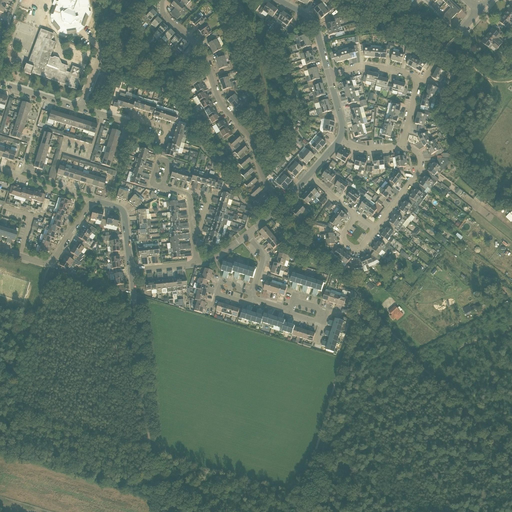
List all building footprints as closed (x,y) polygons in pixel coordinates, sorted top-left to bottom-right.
[(88,0),(55,0),(55,1),(56,2),(55,6),(54,5),(50,14),(53,15),(53,20),(50,22),(40,18),(41,13),(20,5),(17,13),(20,14),(17,20),(50,33),(51,31),(48,27),(52,24),(58,31),(60,30),(67,33),(67,35),(76,33),(76,31),(82,26),(84,27),(90,12),(89,11),(88,7),(89,7),(88,0)] [(177,20),(182,15),(183,15),(187,11),(187,10),(184,8),(179,4),(175,0),(171,5),(175,8),(170,13),(177,20)] [(319,6),(314,10),(318,15),(328,7),(324,3),(326,1),(324,0),(322,0),(317,4),(319,6)] [(442,17),(446,20),(449,16),(452,19),(458,12),(459,13),(461,10),(450,0),(448,0),(445,3),(451,8),(442,17)] [(273,7),(269,4),(265,9),(263,7),(259,12),(261,14),(263,11),(268,14),(273,7)] [(318,15),(321,19),(329,13),(334,9),(331,5),(328,7),(318,15)] [(152,7),(148,11),(150,13),(146,17),(150,21),(148,24),(150,26),(151,25),(151,24),(154,21),(152,19),(157,14),(154,12),(155,11),(152,7)] [(274,15),(278,10),(273,7),(268,14),(272,17),(269,21),(272,23),(277,17),(274,15)] [(288,15),(283,12),(279,18),(277,17),(272,23),(268,29),(266,31),(267,35),(270,31),(278,20),(283,23),(288,15)] [(190,21),(195,27),(199,24),(201,26),(207,20),(203,16),(201,18),(198,15),(190,21)] [(283,23),(281,26),(285,29),(287,31),(290,33),(294,27),(289,24),(293,19),(288,15),(283,23)] [(511,21),(504,15),(499,22),(507,28),(509,25),(511,27),(511,21)] [(157,26),(162,22),(158,18),(154,21),(151,24),(151,25),(155,28),(153,31),(155,33),(160,28),(157,26)] [(338,19),(331,21),(332,23),(326,25),(328,30),(341,27),(340,22),(341,21),(340,18),(338,19)] [(51,41),(54,34),(50,33),(17,20),(15,20),(12,27),(33,35),(35,30),(40,32),(28,65),(26,64),(26,65),(24,71),(24,73),(31,75),(32,73),(77,89),(78,85),(80,86),(82,80),(78,79),(82,70),(73,66),(70,74),(66,73),(68,67),(62,64),(59,59),(55,57),(52,58),(50,57),(55,42),(51,41)] [(368,29),(367,27),(367,26),(361,23),(360,23),(355,24),(357,32),(368,29)] [(159,42),(161,40),(162,39),(164,37),(165,35),(163,33),(167,29),(163,25),(160,28),(155,33),(159,37),(157,40),(159,42)] [(205,25),(198,30),(202,35),(203,34),(206,37),(211,33),(209,30),(205,25)] [(328,30),(329,36),(335,34),(336,37),(345,35),(344,32),(343,32),(341,27),(328,30)] [(500,36),(492,29),(487,36),(500,46),(503,43),(498,39),(500,36)] [(170,39),(174,34),(170,30),(165,35),(164,37),(162,39),(166,43),(165,43),(168,46),(168,45),(171,42),(172,41),(170,39)] [(309,41),(308,35),(302,37),(301,34),(294,36),(295,39),(299,38),(300,43),(309,41)] [(217,35),(210,39),(212,42),(208,44),(210,49),(222,43),(219,37),(218,38),(217,35)] [(177,44),(181,40),(177,36),(172,41),(171,42),(168,45),(172,49),(175,51),(176,49),(178,48),(179,46),(177,44)] [(487,36),(481,43),(489,49),(492,46),(497,50),(500,46),(487,36)] [(184,50),(188,45),(184,41),(179,46),(178,48),(176,49),(180,53),(179,54),(178,56),(180,58),(184,55),(186,52),(184,50)] [(305,48),(311,46),(309,41),(300,43),(296,45),(298,50),(299,53),(306,51),(305,48)] [(226,52),(223,46),(224,46),(222,43),(210,49),(213,54),(218,51),(219,54),(226,52)] [(362,45),(362,52),(365,52),(364,57),(370,57),(371,49),(365,48),(365,45),(362,45)] [(348,48),(349,51),(351,59),(357,57),(356,53),(358,52),(357,46),(354,46),(348,48)] [(190,56),(194,52),(190,48),(186,52),(184,55),(188,59),(185,61),(187,64),(192,59),(190,56)] [(175,51),(172,49),(166,55),(168,57),(175,51)] [(341,62),(346,60),(344,52),(343,50),(338,51),(339,53),(341,62)] [(314,57),(312,52),(306,53),(306,51),(299,53),(301,61),(314,57)] [(221,58),(215,59),(217,65),(226,62),(225,59),(228,58),(226,52),(219,54),(221,58)] [(333,52),(330,53),(331,59),(334,59),(336,63),(341,62),(339,53),(333,55),(333,52)] [(309,64),(315,63),(314,57),(301,61),(304,69),(310,67),(309,64)] [(411,67),(416,60),(411,57),(406,65),(411,67)] [(420,62),(416,60),(411,67),(416,70),(420,62)] [(217,65),(218,70),(223,69),(224,71),(231,69),(229,64),(227,65),(226,62),(217,65)] [(426,70),(429,64),(426,63),(425,65),(420,62),(416,70),(421,73),(423,69),(426,70)] [(318,74),(317,68),(311,70),(310,67),(304,69),(304,72),(305,72),(306,77),(318,74)] [(447,74),(448,72),(454,76),(456,73),(450,69),(448,71),(443,68),(441,70),(438,68),(435,73),(443,78),(446,73),(447,74)] [(367,76),(364,76),(363,82),(366,83),(366,81),(371,83),(374,74),(368,72),(367,76)] [(435,73),(432,78),(440,83),(443,78),(435,73)] [(224,79),(219,80),(221,85),(230,83),(229,80),(231,79),(230,74),(223,76),(224,79)] [(314,81),(320,79),(318,74),(306,77),(307,82),(308,85),(315,83),(314,81)] [(199,79),(197,76),(190,80),(194,88),(202,83),(203,83),(201,79),(199,79)] [(352,78),(346,79),(347,82),(343,83),(344,89),(353,86),(352,81),(353,81),(353,80),(353,78),(352,78)] [(389,91),(391,85),(388,84),(389,80),(384,79),(381,88),(387,89),(386,90),(389,91)] [(221,85),(222,91),(227,89),(228,94),(235,91),(232,82),(230,83),(221,85)] [(398,92),(400,83),(395,82),(394,86),(391,85),(389,91),(392,92),(392,91),(398,92)] [(194,88),(192,90),(191,91),(192,92),(193,92),(196,91),(198,95),(204,92),(207,90),(205,86),(204,87),(202,83),(194,88)] [(324,90),(323,84),(316,86),(315,83),(308,85),(309,88),(310,94),(312,93),(324,90)] [(406,96),(407,89),(405,89),(406,84),(400,83),(398,92),(403,93),(403,95),(406,96)] [(320,97),(326,95),(324,90),(312,93),(314,98),(310,99),(310,102),(314,101),(321,100),(320,97)] [(231,98),(227,101),(231,105),(238,99),(236,97),(238,95),(235,92),(235,91),(228,94),(231,98)] [(206,95),(204,92),(198,95),(196,96),(200,104),(208,99),(209,99),(207,95),(206,95)] [(117,108),(118,106),(122,108),(124,99),(126,95),(120,93),(118,101),(115,100),(113,106),(117,108)] [(136,96),(136,99),(135,102),(133,108),(138,109),(142,98),(136,96)] [(436,99),(435,99),(426,96),(424,96),(422,101),(434,104),(436,99)] [(136,99),(131,97),(130,101),(127,109),(132,111),(133,108),(135,102),(136,99)] [(231,105),(234,109),(238,106),(240,109),(245,104),(242,100),(240,97),(238,99),(231,105)] [(142,98),(138,109),(143,111),(147,99),(142,98)] [(149,113),(152,101),(147,99),(143,111),(149,113)] [(210,103),(208,99),(200,104),(205,111),(212,107),(214,106),(211,102),(210,103)] [(149,113),(154,114),(155,108),(158,102),(152,100),(152,101),(149,113)] [(330,106),(328,100),(321,102),(321,100),(314,101),(316,109),(321,108),(330,106)] [(396,105),(397,102),(391,101),(390,104),(393,104),(391,110),(400,112),(401,106),(396,105)] [(425,107),(424,110),(433,113),(434,109),(433,109),(434,104),(422,101),(421,106),(425,107)] [(31,105),(22,102),(20,109),(29,111),(31,105)] [(325,113),(331,111),(330,106),(321,108),(322,114),(319,115),(320,117),(326,116),(325,113)] [(214,110),(212,107),(205,111),(209,119),(217,114),(218,114),(215,110),(214,110)] [(51,111),(48,120),(54,121),(57,113),(51,111)] [(429,113),(423,111),(422,114),(418,113),(416,119),(425,121),(427,116),(428,116),(429,113)] [(17,119),(25,122),(27,117),(19,114),(15,113),(13,119),(17,119)] [(60,123),(63,114),(57,113),(54,121),(60,123)] [(176,115),(171,113),(168,122),(174,123),(175,119),(176,115)] [(66,125),(68,116),(63,114),(60,123),(66,125)] [(213,126),(216,125),(215,125),(222,121),(220,117),(219,118),(217,114),(209,119),(213,126)] [(74,118),(68,116),(66,125),(72,127),(74,118)] [(334,128),(335,123),(327,121),(327,118),(326,116),(320,117),(320,120),(321,122),(321,125),(325,126),(334,128)] [(77,128),(80,120),(74,118),(72,127),(77,128)] [(24,128),(25,122),(17,119),(15,125),(24,128)] [(424,126),(425,121),(416,119),(415,124),(419,125),(418,128),(425,130),(425,127),(424,126)] [(83,130),(86,122),(80,120),(77,128),(83,130)] [(227,128),(228,128),(229,127),(226,123),(225,124),(223,120),(222,121),(215,125),(216,125),(220,132),(227,128)] [(89,132),(92,123),(86,122),(83,130),(89,132)] [(95,134),(97,125),(92,123),(89,132),(95,134)] [(15,125),(13,125),(11,124),(10,130),(22,134),(24,128),(15,125)] [(325,135),(327,132),(333,134),(334,128),(325,126),(321,125),(320,129),(320,131),(318,133),(323,138),(325,135)] [(224,140),(233,135),(231,130),(229,131),(228,128),(227,128),(220,132),(224,140)] [(10,130),(9,136),(20,140),(22,134),(10,130)] [(121,132),(112,130),(110,136),(119,138),(121,132)] [(366,135),(364,135),(363,130),(354,132),(355,138),(360,136),(360,139),(367,138),(366,136),(366,135)] [(379,138),(380,138),(385,139),(386,136),(390,138),(392,132),(383,130),(382,135),(379,135),(379,138)] [(51,141),(53,135),(44,132),(43,138),(51,141)] [(418,137),(421,142),(429,137),(426,132),(418,137)] [(319,138),(315,142),(323,148),(326,144),(322,140),(323,138),(318,133),(316,135),(319,138)] [(238,143),(242,140),(237,135),(229,143),(235,150),(240,146),(238,143)] [(119,138),(110,136),(108,141),(117,144),(119,138)] [(429,137),(421,142),(424,147),(426,145),(432,142),(429,137)] [(41,144),(49,147),(51,141),(43,138),(41,144)] [(313,148),(319,152),(323,148),(315,142),(313,139),(309,144),(308,143),(306,145),(311,150),(313,148)] [(179,148),(181,143),(173,140),(171,145),(177,147),(179,148)] [(426,145),(429,150),(437,145),(434,140),(432,142),(426,145)] [(117,144),(108,141),(107,147),(115,150),(117,144)] [(39,150),(48,153),(49,147),(41,144),(39,150)] [(166,150),(175,152),(178,153),(181,154),(183,149),(179,148),(177,147),(171,145),(168,144),(166,150)] [(243,153),(247,149),(243,144),(234,152),(241,160),(245,155),(243,153)] [(440,144),(439,144),(437,145),(429,150),(432,155),(435,153),(437,155),(442,152),(444,151),(440,144)] [(306,145),(304,148),(301,152),(303,154),(310,160),(314,156),(309,152),(311,150),(306,145)] [(115,150),(107,147),(104,146),(102,152),(105,153),(114,156),(115,150)] [(10,151),(11,148),(5,147),(4,149),(2,158),(8,159),(10,151)] [(135,153),(139,154),(150,157),(151,155),(148,153),(149,151),(137,147),(135,153)] [(37,156),(46,158),(48,153),(39,150),(37,156)] [(340,150),(336,157),(341,160),(346,151),(344,150),(343,152),(340,150)] [(16,153),(10,151),(8,159),(14,161),(16,153)] [(345,163),(350,155),(347,154),(348,152),(346,151),(341,160),(345,163)] [(114,156),(105,153),(103,159),(112,162),(114,156)] [(300,158),(297,156),(295,158),(300,162),(302,160),(307,164),(310,160),(303,154),(300,158)] [(378,155),(379,166),(385,165),(385,168),(388,168),(387,163),(386,157),(381,157),(380,155),(378,155)] [(37,156),(35,162),(44,164),(46,158),(37,156)] [(251,161),(247,156),(238,163),(245,171),(249,166),(247,164),(251,161)] [(360,158),(357,157),(355,165),(360,167),(363,157),(360,156),(360,158)] [(365,157),(363,157),(360,167),(358,173),(363,174),(367,160),(364,159),(365,157)] [(146,161),(138,158),(135,158),(134,163),(136,163),(148,167),(148,164),(145,163),(146,161)] [(299,173),(303,169),(298,165),(300,162),(295,158),(293,160),(289,164),(292,167),(299,173)] [(103,159),(101,165),(110,167),(112,162),(103,159)] [(448,161),(447,159),(442,159),(437,159),(437,162),(436,164),(434,162),(432,165),(430,164),(429,165),(437,172),(440,174),(443,170),(442,168),(448,161)] [(283,166),(285,168),(289,164),(283,160),(279,166),(281,168),(283,166)] [(397,170),(404,172),(403,167),(405,167),(405,164),(407,164),(407,161),(393,163),(394,169),(397,170)] [(34,167),(34,168),(42,170),(44,164),(35,162),(34,167)] [(323,180),(325,181),(333,170),(336,167),(331,163),(329,165),(330,166),(322,176),(324,178),(323,180)] [(284,171),(289,175),(291,173),(296,177),(299,173),(292,167),(289,164),(284,171)] [(437,181),(439,179),(434,176),(437,172),(429,165),(428,167),(429,168),(428,171),(429,172),(427,174),(437,181)] [(65,168),(59,166),(57,174),(63,176),(65,168)] [(174,166),(170,177),(174,178),(173,180),(175,181),(178,171),(179,168),(174,166)] [(254,171),(249,166),(245,171),(241,174),(247,181),(253,176),(252,177),(250,175),(254,171)] [(69,178),(71,170),(65,168),(63,176),(69,178)] [(142,173),(143,171),(135,168),(133,173),(145,177),(145,174),(142,173)] [(74,180),(77,171),(71,170),(69,178),(74,180)] [(183,183),(184,184),(188,172),(183,170),(183,172),(180,180),(183,181),(183,183)] [(195,184),(198,174),(199,171),(194,170),(193,173),(191,181),(194,182),(193,184),(195,184)] [(331,182),(333,184),(340,175),(341,173),(338,171),(337,173),(333,170),(325,181),(327,183),(328,181),(330,183),(331,182)] [(393,176),(401,183),(403,181),(401,180),(403,177),(401,176),(404,172),(397,170),(396,172),(393,176)] [(80,182),(83,173),(77,171),(74,180),(80,182)] [(189,171),(188,172),(184,184),(186,185),(187,183),(190,184),(191,181),(193,173),(189,171)] [(288,186),(292,182),(287,177),(289,175),(284,171),(282,173),(285,175),(281,180),(288,186)] [(86,184),(89,175),(83,173),(80,182),(86,184)] [(210,187),(214,176),(209,174),(208,177),(205,187),(207,188),(207,186),(210,187)] [(437,181),(427,174),(425,176),(423,179),(422,177),(420,179),(433,188),(437,181)] [(92,185),(94,177),(89,175),(86,184),(92,185)] [(101,175),(100,179),(97,187),(103,189),(107,177),(101,175)] [(344,183),(342,181),(343,180),(343,177),(340,175),(333,184),(335,186),(337,188),(336,190),(338,191),(344,183)] [(219,185),(221,181),(218,180),(219,177),(214,176),(210,187),(214,188),(213,190),(215,190),(217,185),(219,185)] [(257,181),(253,176),(247,181),(244,184),(251,191),(255,187),(253,185),(257,181)] [(400,185),(401,183),(393,176),(388,183),(393,187),(394,184),(396,186),(398,183),(400,185)] [(100,179),(94,177),(92,185),(97,187),(100,179)] [(279,177),(275,182),(275,181),(273,184),(278,188),(280,186),(284,190),(288,186),(281,180),(279,177)] [(130,183),(142,186),(142,184),(139,183),(140,180),(132,178),(130,183)] [(419,188),(424,192),(426,190),(428,187),(432,191),(434,189),(433,188),(420,179),(419,181),(421,182),(419,185),(421,186),(419,188)] [(344,183),(338,191),(340,193),(341,191),(343,192),(346,194),(353,185),(350,183),(347,180),(346,180),(344,183)] [(383,189),(392,196),(393,194),(391,193),(393,190),(391,189),(393,187),(388,183),(386,181),(381,187),(383,189)] [(348,201),(349,203),(358,191),(360,189),(353,184),(353,185),(346,194),(348,195),(346,197),(349,199),(348,201)] [(9,194),(14,196),(17,187),(15,186),(14,187),(11,186),(9,194)] [(258,194),(261,190),(257,186),(255,187),(251,191),(248,193),(253,198),(251,199),(254,202),(255,201),(260,196),(258,194)] [(20,198),(22,190),(20,189),(20,187),(17,187),(14,196),(20,198)] [(125,189),(120,187),(116,198),(121,199),(125,189)] [(314,196),(318,192),(312,187),(310,189),(308,187),(306,189),(314,196)] [(423,201),(426,197),(428,194),(424,192),(419,188),(418,190),(416,189),(414,191),(412,190),(411,192),(423,201)] [(26,199),(28,190),(26,189),(25,191),(22,190),(20,198),(26,199)] [(121,199),(126,201),(129,193),(130,190),(125,189),(121,199)] [(316,198),(314,196),(306,189),(305,191),(307,192),(305,194),(311,200),(313,202),(316,198)] [(383,189),(380,194),(378,196),(380,197),(385,201),(387,199),(388,196),(390,198),(392,196),(383,189)] [(224,190),(221,190),(220,194),(222,194),(221,197),(229,200),(231,192),(224,190)] [(34,193),(32,200),(37,201),(40,192),(37,191),(37,193),(34,192),(34,193)] [(359,204),(364,196),(358,191),(349,203),(351,204),(353,202),(355,204),(356,202),(359,204)] [(418,207),(423,201),(411,192),(409,194),(411,195),(408,200),(418,207)] [(136,193),(129,201),(133,205),(140,196),(136,193)] [(268,198),(264,193),(260,196),(255,201),(261,208),(266,204),(264,201),(268,198)] [(308,208),(310,206),(313,203),(313,202),(311,200),(305,194),(303,196),(301,195),(299,197),(302,199),(300,201),(304,204),(308,208)] [(484,200),(478,194),(475,197),(481,203),(484,200)] [(133,205),(137,208),(142,202),(144,200),(140,196),(133,205)] [(364,210),(369,203),(371,201),(364,196),(359,204),(361,205),(358,209),(360,211),(361,209),(364,210)] [(229,200),(221,197),(220,200),(218,200),(217,202),(227,205),(231,205),(232,201),(229,200)] [(402,202),(400,204),(413,213),(413,214),(418,207),(408,200),(406,202),(405,201),(404,204),(402,202)] [(373,207),(369,203),(364,210),(366,212),(364,214),(366,215),(373,207)] [(58,210),(67,212),(68,210),(67,209),(67,206),(59,204),(58,210)] [(295,207),(303,214),(306,210),(308,208),(304,204),(302,206),(300,205),(298,207),(296,205),(295,207)] [(408,220),(413,213),(400,204),(399,206),(401,207),(399,210),(401,211),(399,213),(408,219),(408,220)] [(215,210),(214,211),(227,215),(229,211),(226,209),(218,207),(217,210),(215,210)] [(294,214),(293,216),(300,222),(303,218),(304,219),(305,217),(303,214),(295,207),(293,209),(295,210),(293,212),(294,214)] [(372,217),(377,210),(373,207),(366,215),(368,217),(370,215),(372,217)] [(348,213),(342,208),(339,210),(336,214),(343,219),(345,217),(346,219),(348,216),(346,215),(348,213)] [(103,226),(104,220),(102,219),(103,213),(102,212),(101,211),(99,212),(98,211),(96,220),(101,222),(100,225),(99,229),(102,229),(103,226)] [(227,215),(214,211),(214,213),(216,214),(215,217),(226,220),(227,215)] [(392,215),(391,217),(403,226),(408,219),(399,213),(398,215),(396,214),(394,216),(392,215)] [(51,220),(54,221),(64,224),(65,221),(63,220),(64,217),(53,214),(51,220)] [(333,218),(342,225),(343,223),(341,222),(343,219),(336,214),(333,218)] [(112,226),(114,217),(112,217),(111,215),(110,216),(108,216),(107,221),(104,220),(103,226),(106,227),(106,225),(112,226)] [(212,219),(211,221),(224,225),(226,226),(228,221),(226,220),(215,217),(214,220),(212,219)] [(391,220),(390,222),(388,225),(391,227),(395,230),(398,232),(400,230),(403,226),(391,217),(389,219),(391,220)] [(333,218),(330,223),(327,226),(323,224),(322,227),(325,228),(331,230),(332,227),(333,225),(337,228),(339,225),(340,227),(342,225),(333,218)] [(63,226),(64,224),(54,221),(53,226),(58,228),(61,229),(62,226),(63,226)] [(224,225),(211,221),(210,223),(212,224),(211,227),(220,229),(223,230),(224,225)] [(50,225),(48,225),(47,224),(46,227),(49,228),(48,231),(58,234),(58,231),(57,231),(58,228),(53,226),(50,225)] [(270,231),(266,227),(259,232),(262,235),(260,237),(261,238),(270,231)] [(382,230),(391,237),(394,232),(395,230),(391,227),(389,229),(387,227),(385,230),(383,228),(382,230)] [(7,228),(4,238),(7,239),(6,243),(7,243),(7,245),(9,245),(9,244),(11,244),(12,240),(15,241),(19,229),(16,229),(15,233),(9,231),(9,229),(7,228)] [(82,232),(81,233),(89,238),(92,234),(93,235),(95,232),(90,229),(88,231),(84,229),(83,230),(81,230),(82,232)] [(45,230),(43,235),(47,236),(53,239),(53,238),(55,239),(55,236),(57,236),(58,234),(48,231),(45,230)] [(382,240),(389,246),(394,239),(391,237),(382,230),(381,232),(382,233),(381,236),(384,238),(382,240)] [(273,235),(270,231),(261,238),(262,239),(264,238),(266,241),(273,235)] [(86,243),(89,238),(81,233),(80,234),(78,235),(79,237),(78,238),(83,241),(82,243),(87,247),(89,248),(91,246),(86,243)] [(39,240),(50,243),(51,240),(52,241),(53,239),(47,236),(43,235),(41,235),(39,240)] [(268,246),(276,240),(273,235),(266,241),(269,244),(267,245),(268,246)] [(204,244),(211,246),(212,243),(215,244),(217,239),(209,236),(208,239),(206,239),(204,244)] [(110,247),(119,246),(119,245),(120,243),(119,242),(119,241),(112,241),(112,238),(106,239),(106,242),(110,242),(110,247)] [(337,241),(337,239),(326,240),(327,246),(329,245),(330,247),(332,250),(337,246),(335,244),(335,241),(337,241)] [(37,246),(50,249),(51,247),(49,246),(50,243),(39,240),(37,246)] [(271,246),(273,249),(280,244),(276,240),(268,246),(269,248),(271,246)] [(375,242),(374,244),(385,252),(388,247),(389,248),(390,246),(389,246),(382,240),(380,243),(379,241),(377,243),(375,242)] [(85,249),(87,247),(82,243),(80,246),(76,243),(76,244),(74,245),(74,247),(73,248),(81,253),(84,248),(85,249)] [(380,259),(382,256),(382,257),(386,253),(385,252),(374,244),(372,246),(374,247),(372,249),(374,251),(373,253),(380,259)] [(37,246),(36,251),(47,255),(48,251),(49,252),(50,249),(37,246)] [(119,247),(119,246),(110,247),(111,252),(107,253),(108,253),(108,255),(108,256),(114,255),(114,252),(120,252),(120,250),(121,249),(119,247)] [(333,254),(334,255),(338,259),(343,252),(345,250),(343,249),(341,250),(339,249),(337,246),(332,250),(330,252),(333,254)] [(78,261),(79,262),(83,259),(82,258),(84,255),(81,253),(73,248),(73,249),(71,249),(71,251),(70,253),(74,255),(73,258),(78,261)] [(338,259),(342,262),(349,253),(347,252),(345,253),(343,252),(338,259)] [(345,267),(346,265),(352,269),(355,269),(355,267),(355,264),(354,264),(354,258),(352,258),(349,256),(350,254),(349,253),(342,262),(341,264),(345,267)] [(366,254),(364,255),(368,265),(373,263),(369,255),(367,256),(366,254)] [(114,258),(114,255),(108,256),(108,259),(110,258),(110,264),(120,263),(119,262),(121,260),(119,259),(119,257),(114,258)] [(359,268),(363,267),(363,268),(364,272),(370,269),(368,265),(364,255),(362,256),(362,258),(360,259),(357,259),(356,265),(355,264),(355,267),(359,268)] [(80,266),(82,263),(79,262),(78,261),(73,258),(71,260),(66,256),(65,258),(63,258),(64,260),(63,261),(71,266),(74,268),(76,265),(79,266),(80,265),(80,266)] [(286,261),(276,258),(275,260),(277,260),(276,264),(284,267),(286,261)] [(232,274),(233,272),(236,261),(234,261),(233,265),(226,263),(226,261),(223,260),(222,262),(224,263),(221,271),(224,272),(223,277),(224,277),(224,279),(226,279),(226,278),(227,278),(229,273),(232,274)] [(59,268),(58,271),(68,274),(69,271),(71,272),(74,268),(71,266),(63,261),(62,262),(60,263),(61,265),(60,266),(62,267),(60,269),(59,268)] [(236,261),(233,272),(235,273),(234,278),(235,278),(235,279),(237,280),(237,279),(238,279),(240,274),(243,275),(246,264),(244,264),(244,266),(237,264),(238,262),(236,261)] [(108,269),(109,269),(109,272),(116,271),(115,269),(120,268),(120,267),(121,265),(120,264),(120,263),(110,264),(107,264),(108,269)] [(271,266),(270,268),(281,271),(284,272),(285,267),(284,267),(276,264),(274,263),(273,267),(271,266)] [(253,278),(257,268),(255,267),(254,269),(247,267),(248,265),(246,264),(243,275),(246,276),(244,281),(245,281),(245,283),(247,283),(247,282),(249,283),(250,277),(253,278)] [(279,276),(281,271),(270,268),(270,269),(272,270),(271,274),(279,276)] [(213,271),(204,269),(203,274),(213,277),(214,276),(211,275),(213,271)] [(113,280),(123,279),(123,278),(124,276),(122,275),(122,274),(116,274),(116,271),(109,272),(109,275),(113,275),(113,280)] [(293,271),(293,274),(290,282),(293,283),(292,288),(293,289),(293,290),(295,290),(295,289),(296,290),(298,284),(301,285),(304,275),(302,274),(302,277),(295,275),(295,272),(293,271)] [(304,275),(301,285),(304,286),(302,291),(303,292),(303,293),(305,294),(305,292),(307,293),(308,288),(311,288),(314,278),(313,278),(312,280),(305,278),(306,275),(304,275)] [(197,284),(208,287),(208,285),(206,285),(207,281),(201,279),(199,278),(197,284)] [(324,284),(325,284),(326,282),(326,279),(324,279),(322,283),(315,281),(316,279),(314,278),(311,288),(314,289),(312,295),(314,295),(313,296),(315,297),(316,296),(317,296),(319,291),(322,292),(324,284)] [(110,287),(124,292),(125,288),(124,288),(123,283),(124,282),(123,280),(123,279),(113,280),(114,284),(110,285),(110,287)] [(272,281),(267,279),(263,290),(267,291),(266,293),(268,294),(272,281)] [(274,293),(277,283),(272,281),(268,294),(270,294),(271,292),(274,293)] [(278,297),(282,286),(282,284),(277,283),(274,293),(277,294),(277,296),(278,297)] [(284,296),(287,288),(282,286),(278,297),(280,297),(281,295),(284,296)] [(197,295),(207,298),(207,296),(205,296),(206,292),(204,291),(198,289),(198,290),(197,295)] [(333,303),(336,292),(331,290),(330,294),(327,304),(329,304),(330,302),(333,303)] [(346,297),(346,296),(348,292),(343,291),(343,290),(342,293),(337,307),(339,308),(340,305),(344,306),(344,304),(345,304),(348,305),(350,298),(348,297),(346,297)] [(337,307),(342,293),(336,292),(333,303),(336,304),(336,307),(337,307)] [(206,309),(206,307),(204,307),(205,303),(203,302),(197,301),(196,306),(206,309)] [(469,305),(463,309),(467,316),(486,306),(483,301),(470,308),(469,305)] [(222,304),(219,303),(216,311),(221,313),(225,302),(223,302),(222,304)] [(227,314),(232,316),(235,305),(233,305),(233,307),(229,306),(227,314)] [(246,311),(243,310),(241,318),(239,318),(238,320),(242,321),(242,319),(249,321),(249,323),(250,324),(253,314),(251,313),(252,307),(251,307),(251,306),(249,305),(249,306),(248,306),(246,311)] [(400,318),(398,316),(401,313),(395,306),(389,312),(395,319),(397,320),(400,318)] [(261,327),(264,317),(261,316),(263,311),(261,310),(262,309),(260,308),(259,310),(258,309),(256,314),(253,314),(250,324),(252,324),(253,322),(260,325),(259,327),(261,327)] [(272,328),(275,318),(272,317),(274,311),(272,311),(273,310),(271,309),(270,310),(269,310),(267,315),(264,314),(264,317),(261,327),(262,328),(264,323),(271,325),(270,328),(272,328)] [(278,318),(275,318),(272,328),(273,329),(274,326),(281,329),(280,333),(281,334),(284,323),(285,321),(282,320),(284,315),(283,314),(283,313),(281,312),(281,314),(279,313),(278,318)] [(292,337),(292,335),(292,334),(295,327),(295,326),(292,325),(294,320),(292,320),(293,319),(291,318),(290,319),(289,319),(287,324),(284,323),(281,334),(283,334),(284,332),(291,334),(290,336),(292,337)] [(344,322),(336,319),(335,322),(329,321),(329,322),(328,322),(327,324),(328,324),(328,325),(333,327),(332,330),(343,333),(343,331),(341,330),(344,322)] [(292,334),(292,335),(297,337),(300,327),(299,326),(298,328),(295,327),(292,334)] [(302,339),(307,340),(311,330),(309,329),(308,331),(305,330),(302,339)] [(340,343),(340,341),(338,341),(340,334),(342,335),(343,333),(332,330),(332,333),(326,331),(326,332),(325,332),(324,334),(325,334),(325,336),(330,337),(329,340),(340,343)] [(334,353),(334,354),(336,355),(337,352),(335,351),(337,344),(339,345),(340,343),(329,340),(328,343),(323,341),(323,343),(322,342),(321,344),(322,345),(322,346),(327,347),(326,350),(334,353)]
